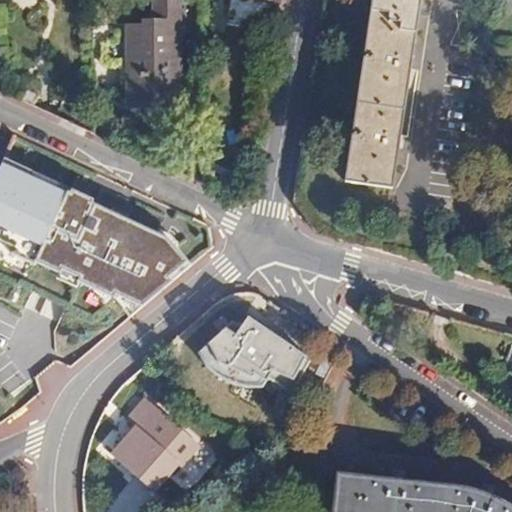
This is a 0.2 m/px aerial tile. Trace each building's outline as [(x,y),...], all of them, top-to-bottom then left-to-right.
[(230,0),(228,16),(277,25),(280,0),(230,0)] [(371,0),(344,182),(389,189),(418,0),(371,0)] [(136,50),(128,50),(128,107),(179,107),(179,17),(157,18),(157,29),(136,29),(136,50)] [(179,244),(8,167),(0,186),(0,238),(7,242),(13,229),(62,251),(54,269),(150,312),(200,269),(179,244)] [(321,353),(258,311),(249,329),(239,321),(208,346),(211,353),(215,361),(226,368),(237,376),(253,385),(272,387),(287,366),(308,377),(321,353)] [(128,421),(137,430),(113,457),(153,492),(176,466),(179,468),(198,447),(146,401),(128,421)] [(507,511),(495,506),(489,504),(490,501),(480,497),(479,501),(464,497),(402,488),(402,484),(393,483),(393,487),(338,478),(333,511),(507,511)]
